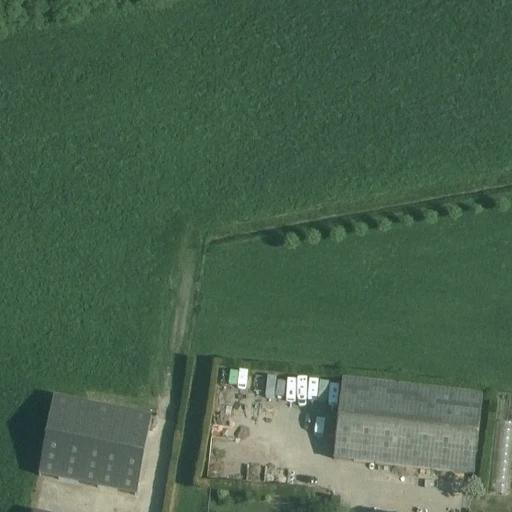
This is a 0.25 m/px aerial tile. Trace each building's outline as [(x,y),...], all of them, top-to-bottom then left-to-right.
[(258,373),(259,363),(240,360),(239,370),(258,373)] [(296,362),(293,386),(316,389),(319,365),(296,362)] [(338,389),(342,369),(334,367),(329,387),(338,389)] [(483,396),(342,381),(333,462),(474,477),(483,396)] [(233,396),(232,406),(257,408),(258,397),(233,396)] [(52,400),(35,480),(135,500),(151,421),(52,400)] [(231,417),(229,428),(249,431),(250,420),(231,417)] [(285,449),(282,465),(311,470),(314,454),(285,449)] [(403,480),(420,484),(422,475),(405,471),(403,480)]
